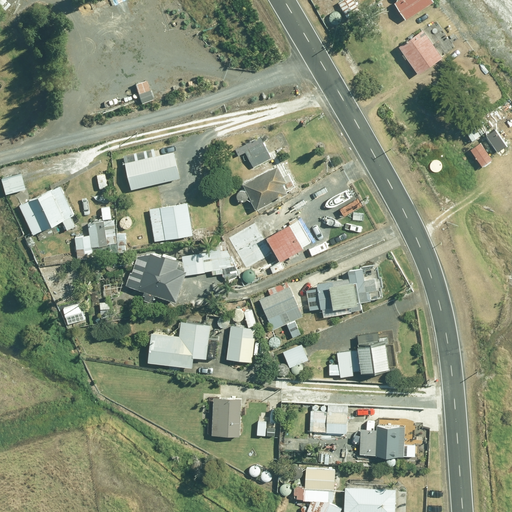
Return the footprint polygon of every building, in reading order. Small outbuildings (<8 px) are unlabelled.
[(348,16),(361,9),(355,0),(340,0),(340,1),(348,16)] [(410,18),(436,0),(402,0),(399,2),(410,18)] [(445,56),(426,29),(402,45),(421,73),(445,56)] [(476,130),(470,134),(474,141),(482,136),(487,144),(494,140),(482,121),(474,126),(476,130)] [(511,126),(501,134),(511,148),(511,126)] [(255,167),(273,157),(262,137),(244,147),(255,167)] [(150,156),(128,161),(130,168),(134,188),(183,177),(178,151),(158,155),(150,156)] [(0,177),(18,172),(15,163),(0,167),(0,177)] [(284,185),(288,183),(279,166),(246,184),(258,208),(288,192),(284,185)] [(8,193),(29,188),(24,172),(4,178),(8,193)] [(69,228),(80,224),(63,187),(22,205),(35,233),(65,220),(69,228)] [(157,240),(195,234),(190,202),(152,208),(157,240)] [(109,243),(119,242),(116,219),(106,221),(109,243)] [(283,260),(313,242),(300,219),(270,237),(283,260)] [(109,244),(109,243),(106,221),(90,223),(94,246),(109,244)] [(254,266),(266,259),(246,226),(229,236),(240,255),(245,252),(254,266)] [(79,259),(94,257),(92,235),(77,237),(79,259)] [(215,244),(210,245),(211,249),(211,251),(185,254),(187,270),(180,267),(183,259),(165,253),(164,255),(152,251),(146,270),(134,266),(128,283),(179,300),(188,274),(188,273),(207,271),(207,270),(237,266),(227,243),(215,244)] [(309,290),(313,310),(324,308),(326,315),(343,312),(363,308),(363,304),(362,301),(371,300),(385,297),(379,268),(379,264),(364,267),(351,269),(353,278),(319,284),(320,288),(309,290)] [(256,279),(251,269),(242,274),(247,284),(256,279)] [(272,294),(261,299),(275,329),(288,323),(295,336),(302,333),(296,319),(305,315),(291,285),(290,286),(288,281),(270,289),(272,294)] [(246,311),(237,307),(232,318),(242,322),(246,311)] [(225,311),(215,319),(223,330),(233,321),(225,311)] [(209,358),(213,324),(195,322),(194,326),(188,325),(188,328),(184,328),(183,335),(155,331),(151,361),(195,366),(196,356),(209,358)] [(254,361),(258,328),(234,325),(229,358),(254,361)] [(332,373),(392,370),(391,339),(376,340),(370,340),(370,341),(362,341),(362,349),(339,350),(340,363),(332,363),(332,373)] [(292,367),(311,358),(304,343),(285,351),(292,367)] [(243,435),(244,398),(217,397),(215,434),(243,435)] [(283,401),(268,400),(266,425),(268,425),(268,427),(282,428),(283,401)] [(351,434),(350,406),(330,404),(329,411),(315,410),(314,430),(351,434)] [(406,456),(408,426),(380,424),(380,429),(364,429),(363,453),(406,456)] [(308,440),(288,438),(287,450),(308,452),(308,440)] [(270,470),(267,469),(267,468),(266,468),(265,468),(264,469),(263,469),(262,469),(262,468),(262,467),(261,466),(260,465),(259,464),(258,464),(257,464),(256,464),(254,464),(253,464),(252,465),(251,466),(250,467),(250,468),(250,470),(250,471),(250,472),(251,473),(251,474),(252,474),(253,475),(254,476),(255,476),(256,476),(257,476),(258,476),(259,475),(259,476),(259,477),(260,478),(260,479),(261,479),(262,480),(263,481),(264,481),(265,481),(266,481),(267,481),(268,480),(269,480),(270,479),(271,478),(271,477),(272,476),(272,475),(272,474),(272,473),(271,472),(271,471),(270,470)] [(334,504),(338,470),(309,466),(305,499),(318,501),(316,511),(326,511),(341,511),(343,506),(334,504)] [(293,474),(278,474),(278,483),(278,484),(278,485),(277,487),(277,488),(278,489),(278,491),(279,492),(280,493),(281,494),(282,494),(283,495),(285,495),(286,495),(287,495),(289,494),(290,494),(291,493),(292,492),(292,490),(293,489),(293,488),(293,486),(293,485),(292,484),(293,474)] [(398,511),(399,487),(349,486),(348,511),(398,511)]
